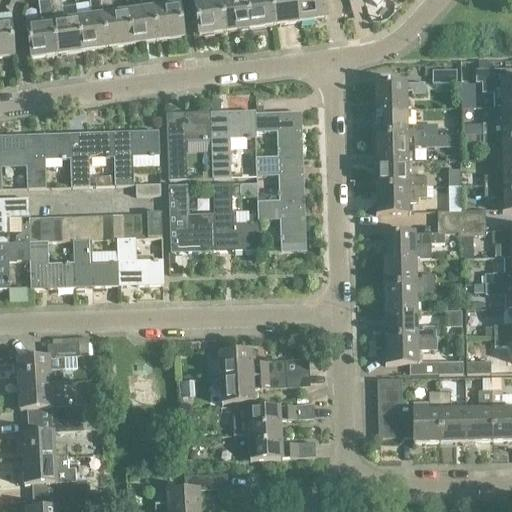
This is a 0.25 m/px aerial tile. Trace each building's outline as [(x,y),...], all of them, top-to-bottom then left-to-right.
[(50,3),(53,25),(57,58),(108,51),(101,0),(89,0),(93,19),(64,23),(61,2),(50,3)] [(101,0),(108,51),(133,48),(128,14),(114,16),(111,0),(101,0)] [(158,44),(154,11),(152,0),(140,0),(143,12),(128,14),(133,48),(158,44)] [(152,0),(154,11),(158,44),(184,41),(179,7),(164,9),(162,0),(152,0)] [(223,16),(221,2),(220,0),(209,0),(210,4),(195,6),(200,39),(226,35),(223,16)] [(220,0),(221,2),(223,16),(226,35),(250,32),(245,0),(235,0),(231,1),(230,0),(220,0)] [(276,29),(271,0),(245,0),(250,32),(276,29)] [(271,0),(276,29),(303,25),(298,0),(271,0)] [(298,0),(303,25),(326,22),(323,0),(298,0)] [(57,58),(53,25),(50,3),(39,5),(42,26),(27,28),(31,62),(57,58)] [(0,60),(14,59),(11,26),(0,27),(0,60)] [(499,93),(500,112),(511,111),(511,84),(506,85),(506,73),(475,74),(476,87),(482,86),(482,97),(494,96),(494,93),(499,93)] [(456,74),(432,75),(432,87),(457,87),(456,74)] [(373,88),(373,115),(407,114),(407,95),(412,95),(412,98),(425,98),(425,88),(407,88),(407,87),(373,88)] [(428,101),(429,113),(465,112),(465,99),(428,101)] [(511,111),(500,112),(493,112),(494,127),(483,128),(483,138),(511,137),(511,111)] [(407,133),(407,114),(373,115),(374,140),(425,139),(425,129),(412,129),(413,133),(407,133)] [(223,117),(212,117),(212,143),(213,183),(223,183),(231,182),(230,143),(256,142),(256,137),(255,119),(255,116),(223,117)] [(188,184),(186,144),(212,143),(212,117),(167,118),(169,184),(188,184)] [(300,117),(255,119),(256,137),(277,136),(278,161),(278,162),(302,162),(300,117)] [(160,160),(159,135),(115,136),(115,161),(116,190),(134,190),(133,160),(160,160)] [(71,163),(72,192),(90,191),(89,162),(115,161),(115,136),(70,137),(71,163)] [(70,137),(27,139),(27,164),(28,193),(46,192),(45,163),(71,163),(70,137)] [(501,145),(501,164),(511,163),(511,137),(483,138),(483,149),(495,148),(495,145),(501,145)] [(27,139),(0,139),(0,193),(2,194),(1,165),(27,164),(27,139)] [(374,140),(374,166),(408,166),(414,166),(414,150),(425,150),(425,151),(457,151),(457,139),(425,139),(374,140)] [(278,161),(256,162),(257,181),(279,180),(280,205),(280,206),(304,205),(302,162),(278,162),(278,161)] [(484,190),(501,190),(511,189),(511,163),(501,164),(501,183),(496,183),(496,179),(484,179),(484,190)] [(408,166),(374,166),(375,192),(426,191),(426,181),(414,181),(414,179),(408,179),(408,166)] [(161,188),(136,189),(137,200),(161,199),(161,188)] [(214,189),(215,228),(216,228),(217,255),(260,253),(259,227),(233,228),(232,188),(214,189)] [(511,189),(501,190),(484,190),(484,201),(496,200),(496,197),(502,197),(502,216),(511,215),(511,189)] [(172,256),(217,255),(216,228),(215,228),(189,229),(188,190),(170,190),(172,256)] [(426,202),(426,191),(375,192),(375,219),(409,218),(409,207),(417,207),(417,202),(426,202)] [(0,203),(0,247),(8,247),(7,222),(30,221),(29,202),(0,203)] [(305,250),(304,205),(280,206),(280,205),(257,206),(258,225),(280,224),(281,251),(305,250)] [(162,216),(147,216),(148,241),(162,241),(162,216)] [(484,216),(461,217),(461,229),(485,228),(484,216)] [(461,217),(437,218),(437,229),(461,229),(461,217)] [(124,219),(113,220),(114,244),(117,244),(125,244),(124,219)] [(134,219),(124,219),(125,244),(135,243),(134,219)] [(145,219),(134,219),(135,243),(136,243),(145,243),(145,219)] [(92,220),(82,221),(83,245),(92,245),(93,245),(92,220)] [(103,220),(92,220),(93,245),(104,244),(103,220)] [(104,244),(114,244),(113,220),(103,220),(104,244)] [(51,246),(62,246),(61,221),(50,222),(51,246)] [(71,221),(61,221),(62,246),(72,245),(71,221)] [(82,221),(71,221),(72,245),(73,245),(83,245),(82,221)] [(30,222),(30,247),(41,247),(40,222),(30,222)] [(50,222),(40,222),(41,247),(48,246),(51,246),(50,222)] [(485,228),(461,229),(461,238),(461,240),(473,240),(485,240),(485,228)] [(437,237),(433,237),(433,248),(444,247),(444,239),(461,238),(461,229),(437,229),(437,237)] [(509,243),(510,263),(511,262),(511,234),(509,235),(491,236),(492,247),(504,246),(504,243),(509,243)] [(382,257),(382,265),(416,265),(416,263),(431,262),(430,248),(433,248),(433,237),(415,237),(382,238),(382,257)] [(135,243),(125,244),(117,244),(117,257),(118,266),(119,266),(120,291),(164,289),(163,265),(136,265),(136,243),(135,243)] [(75,292),(120,291),(119,266),(118,266),(92,267),(92,257),(92,245),(83,245),(73,245),(73,257),(74,267),(75,267),(75,292)] [(30,247),(30,257),(30,265),(31,294),(75,292),(75,267),(74,267),(48,268),(48,257),(48,246),(41,247),(30,247)] [(9,266),(30,265),(30,257),(30,247),(8,247),(0,247),(0,293),(10,293),(9,266)] [(504,282),(504,278),(492,279),(492,289),(510,289),(511,288),(511,262),(510,263),(510,282),(504,282)] [(416,284),(416,265),(382,265),(383,292),(416,291),(434,290),(434,280),(421,280),(421,284),(416,284)] [(511,288),(510,289),(492,289),(492,300),(505,300),(505,296),(511,296),(511,315),(511,314),(511,288)] [(434,290),(416,291),(383,292),(383,317),(417,317),(417,298),(421,298),(422,301),(434,301),(434,290)] [(493,341),(511,341),(511,340),(511,314),(511,315),(511,334),(505,334),(505,331),(493,331),(493,341)] [(384,343),(417,343),(435,342),(435,332),(422,332),(422,336),(417,336),(417,317),(383,317),(384,343)] [(511,340),(511,341),(493,341),(493,352),(506,352),(506,348),(511,348),(511,358),(511,340)] [(435,342),(417,343),(384,343),(384,370),(418,369),(418,354),(423,353),(435,353),(435,342)] [(52,350),(53,363),(79,361),(78,348),(52,350)] [(220,384),(253,382),(285,380),(284,367),(252,369),(251,357),(218,358),(220,384)] [(49,362),(16,364),(18,390),(63,387),(62,374),(49,375),(49,362)] [(438,380),(462,380),(462,367),(438,368),(438,380)] [(466,380),(490,379),(490,367),(466,367),(466,380)] [(285,380),(253,382),(220,384),(221,410),(254,409),(253,396),(286,394),(285,380)] [(377,385),(377,397),(401,397),(401,385),(377,385)] [(64,400),(63,387),(18,390),(19,416),(52,414),(51,401),(64,400)] [(97,402),(97,388),(87,389),(87,398),(92,402),(97,402)] [(465,415),(465,424),(466,449),(492,448),(491,430),(491,396),(480,397),(480,409),(484,409),(484,414),(465,415)] [(491,396),(491,430),(492,448),(511,447),(511,413),(497,414),(497,409),(501,409),(501,396),(491,396)] [(401,409),(401,397),(377,397),(377,410),(401,409)] [(440,449),(466,449),(465,424),(465,415),(447,415),(447,410),(449,410),(449,397),(439,398),(440,449)] [(402,416),(402,420),(402,432),(402,444),(413,444),(414,450),(440,449),(439,398),(428,398),(428,410),(432,410),(432,415),(402,416)] [(378,421),(402,420),(402,416),(401,409),(377,410),(378,421)] [(82,423),(82,411),(55,412),(56,425),(82,423)] [(246,415),(248,441),(281,439),(280,427),(312,425),(312,411),(246,415)] [(378,433),(402,432),(402,420),(378,421),(378,433)] [(56,425),(57,438),(83,436),(82,423),(56,425)] [(402,444),(402,432),(378,433),(378,444),(402,444)] [(22,465),(67,463),(67,450),(54,450),(53,437),(21,439),(22,465)] [(248,441),(249,467),(315,464),(314,449),(282,451),(281,439),(248,441)] [(68,473),(67,463),(22,465),(24,491),(56,489),(55,476),(68,476),(68,473)] [(68,476),(55,476),(56,489),(56,501),(87,499),(87,484),(76,484),(75,472),(68,473),(68,476)] [(167,509),(155,509),(154,511),(199,511),(199,495),(228,493),(227,480),(185,483),(186,495),(167,496),(167,509)] [(87,499),(56,501),(56,511),(65,511),(88,511),(87,499)]
